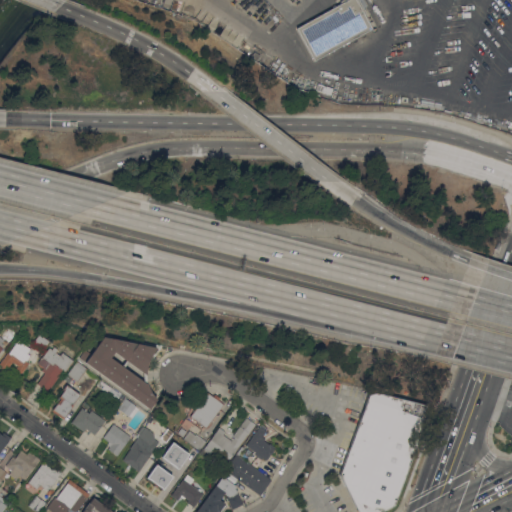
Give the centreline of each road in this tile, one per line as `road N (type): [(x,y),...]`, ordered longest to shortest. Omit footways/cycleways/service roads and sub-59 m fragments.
road 1 (motorway): [(511,157),(418,132),(8,119)]
road 2 (motorway): [(16,269),(179,292),(443,348)]
road 3 (motorway): [(30,231),(445,335)]
road 4 (motorway): [(0,208),(146,150),(399,152)]
road 5 (motorway): [(471,304),(89,206)]
road 6 (motorway): [(471,304),(408,252),(333,230),(194,233)]
road 7 (residential): [(254,511),(271,501),(303,451),(301,432),(220,372),(178,374)]
road 8 (residential): [(0,401),(151,511)]
road 9 (motorway): [(210,90),(126,34),(56,6)]
road 10 (motorway): [(346,195),(210,90)]
road 11 (motorway): [(474,260),(346,195)]
